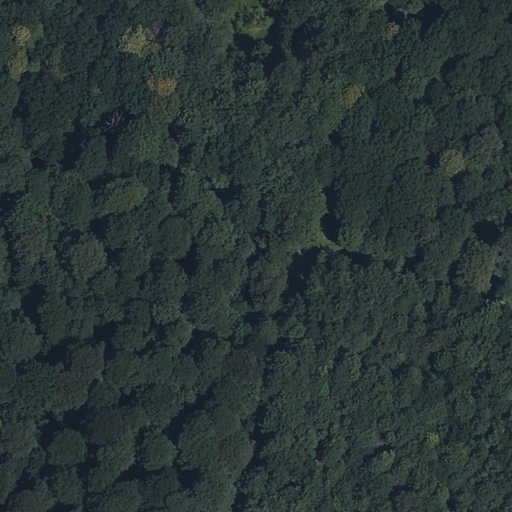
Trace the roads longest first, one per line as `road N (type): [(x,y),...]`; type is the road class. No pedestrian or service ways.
road 1 (track): [(0,169),(511,313)]
road 2 (track): [(394,0),(301,255)]
road 3 (track): [(230,511),(301,255)]
